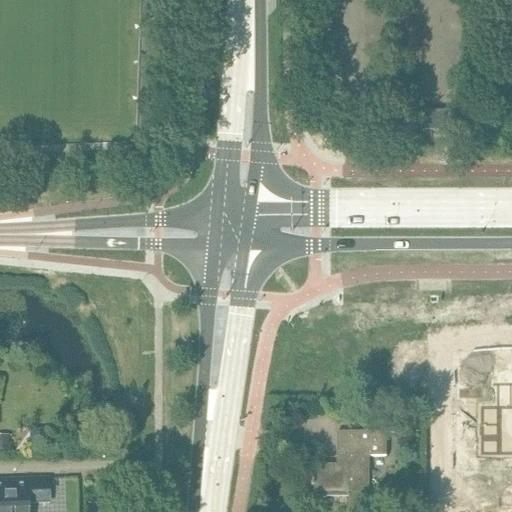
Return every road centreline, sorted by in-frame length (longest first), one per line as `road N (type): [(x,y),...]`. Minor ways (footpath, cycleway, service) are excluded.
road 1 (tertiary): [(243,245),(511,241)]
road 2 (tertiary): [(511,205),(248,210)]
road 3 (residential): [(511,334),(444,346),(444,511)]
road 4 (tertiary): [(210,427),(225,384),(243,245)]
road 5 (tertiary): [(214,245),(201,383),(210,427)]
road 6 (residential): [(217,212),(44,234)]
road 7 (residential): [(44,234),(214,245)]
road 8 (tertiary): [(250,60),(231,88),(217,212)]
road 9 (tertiary): [(248,210),(259,93),(250,60)]
